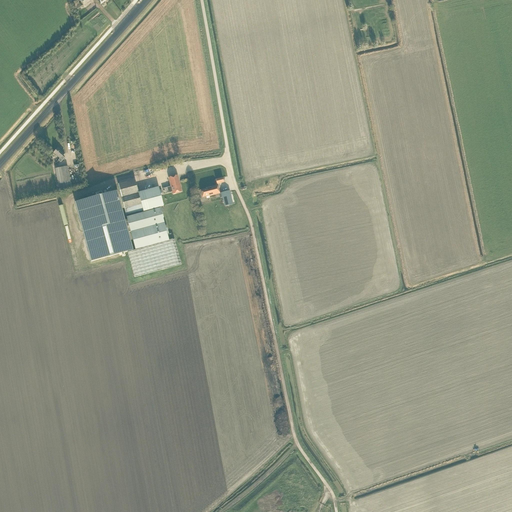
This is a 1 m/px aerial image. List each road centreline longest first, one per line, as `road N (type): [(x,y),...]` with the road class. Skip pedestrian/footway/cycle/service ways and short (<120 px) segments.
road 1 (unclassified): [(336,511),(329,488),(294,441),(252,219),(230,171),(201,0)]
road 2 (primary): [(0,164),(147,0)]
